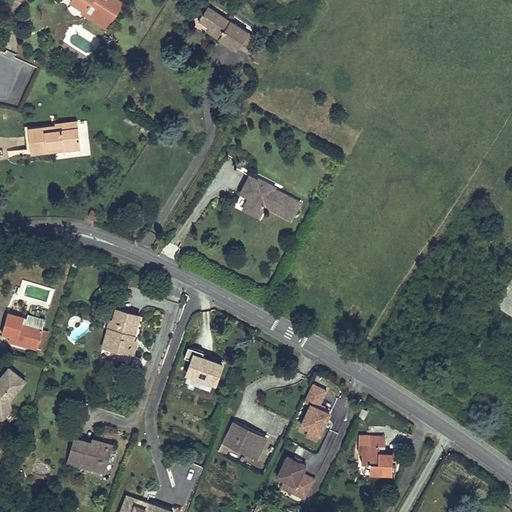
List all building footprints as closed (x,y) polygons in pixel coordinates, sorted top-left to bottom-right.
[(69,0),(85,9),(90,3),(96,6),(89,16),(107,27),(123,3),(117,0),(108,0),(107,2),(105,0),(69,0)] [(247,32),(209,7),(199,21),(214,30),(212,33),(236,50),(238,46),(247,32)] [(256,39),(247,32),(238,46),(247,51),(256,39)] [(81,147),(78,122),(55,124),(54,125),(29,129),(32,148),(64,145),(65,149),(81,147)] [(258,174),(250,169),(242,182),(250,187),(243,198),(258,207),(263,199),(288,215),(298,198),(273,183),(272,183),(270,187),(263,182),(264,180),(258,174)] [(274,182),(259,172),(258,174),(264,180),(263,182),(270,187),(272,183),(273,183),(274,182)] [(258,207),(243,198),(242,201),(257,210),(258,207)] [(101,214),(92,209),(88,216),(98,221),(101,214)] [(511,273),(495,305),(511,314),(511,273)] [(10,314),(4,335),(13,337),(18,316),(10,314)] [(115,349),(113,354),(132,360),(143,322),(119,315),(116,326),(113,334),(108,333),(104,346),(115,349)] [(18,316),(13,337),(19,339),(19,343),(41,349),(44,331),(24,326),(25,321),(25,318),(18,316)] [(25,321),(24,326),(44,331),(45,327),(25,321)] [(102,351),(113,354),(115,349),(104,346),(102,351)] [(182,375),(215,385),(223,360),(190,350),(182,375)] [(0,426),(2,426),(3,420),(10,420),(13,415),(12,406),(28,388),(10,374),(0,386),(0,426)] [(318,439),(329,410),(320,407),(327,388),(313,382),(294,430),(318,439)] [(244,429),(243,432),(256,438),(257,435),(258,433),(244,426),(235,421),(234,424),(244,429)] [(230,446),(258,460),(266,440),(257,435),(256,438),(243,432),(244,429),(234,424),(224,443),(223,442),(218,452),(225,456),(230,446)] [(371,473),(392,474),(392,454),(380,453),(380,445),(384,446),(385,437),(370,437),(369,444),(359,446),(359,454),(362,454),(362,464),(371,464),(371,473)] [(75,443),(74,446),(79,448),(79,451),(85,452),(87,446),(75,443)] [(109,452),(87,446),(85,452),(79,451),(79,448),(74,446),(68,469),(103,478),(109,452)] [(303,471),(306,463),(286,454),(272,486),(305,501),(315,477),(303,471)] [(127,495),(120,511),(172,511),(173,511),(127,495)]
